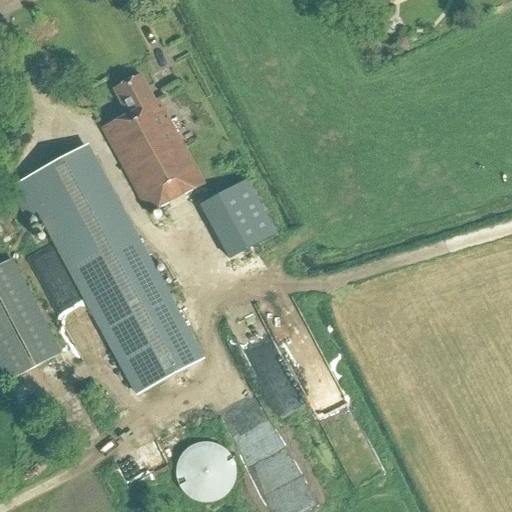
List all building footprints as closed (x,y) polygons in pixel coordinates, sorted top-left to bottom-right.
[(141,77),(113,91),(127,117),(103,130),(148,214),(203,184),(158,100),(154,102),(141,77)] [(136,398),(204,361),(88,147),(10,189),(27,220),(36,215),(136,398)] [(234,186),(205,198),(229,252),(258,239),(234,186)] [(189,239),(181,230),(195,219),(180,201),(150,224),(161,238),(170,230),(181,245),(189,239)] [(0,267),(0,377),(5,386),(60,356),(10,262),(0,267)] [(215,308),(226,330),(249,319),(238,297),(215,308)] [(309,390),(308,400),(326,403),(327,392),(309,390)] [(180,418),(189,429),(205,416),(195,405),(180,418)] [(177,465),(176,474),(177,484),(181,492),(188,499),(197,503),(206,505),(215,503),(224,499),(231,492),(235,484),(237,474),(235,465),(231,457),(224,450),(215,446),(206,444),(197,446),(188,450),(181,457),(177,465)] [(282,490),(290,508),(300,504),(291,485),(282,490)] [(264,511),(281,511),(269,496),(258,504),(264,511)]
